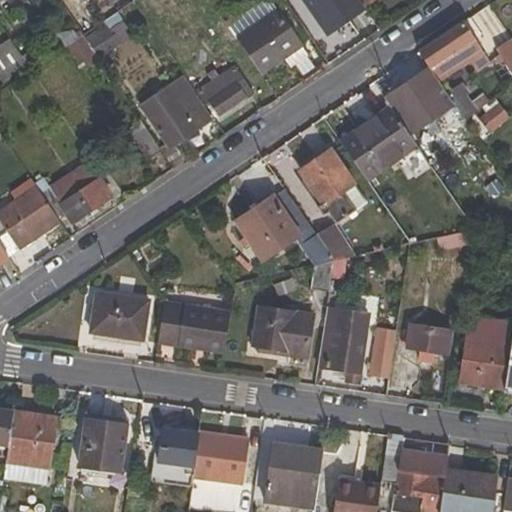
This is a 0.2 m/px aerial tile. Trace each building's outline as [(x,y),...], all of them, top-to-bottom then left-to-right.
[(378,0),(359,0),(366,9),(378,0)] [(240,19),(235,12),(222,19),(260,75),(303,46),(275,4),(266,1),(240,19)] [(134,36),(125,23),(113,31),(121,44),(134,36)] [(487,56),(464,23),(451,31),(420,53),(430,68),(431,70),(447,59),(456,53),(464,66),(472,61),(474,65),(487,56)] [(113,31),(108,24),(87,39),(100,59),(121,44),(113,31)] [(74,32),(57,34),(65,48),(69,46),(79,40),(74,32)] [(87,39),(84,36),(79,40),(69,46),(85,69),(100,59),(87,39)] [(0,45),(0,78),(1,80),(25,62),(10,39),(0,45)] [(511,81),(511,41),(491,53),(510,83),(511,81)] [(447,59),(455,72),(464,66),(456,53),(447,59)] [(299,66),(308,80),(321,71),(311,58),(299,66)] [(218,72),(222,79),(198,95),(206,107),(211,103),(220,116),(260,89),(244,65),(230,74),(225,67),(218,72)] [(431,70),(430,68),(385,98),(391,106),(394,111),(411,135),(455,106),(431,70)] [(206,107),(198,95),(185,76),(142,106),(169,147),(173,146),(213,120),(206,107)] [(394,111),(391,106),(369,122),(373,126),(394,111)] [(497,108),(476,126),(487,138),(508,121),(497,108)] [(373,126),(369,122),(341,141),(368,181),(418,147),(411,135),(394,111),(373,126)] [(148,161),(162,152),(146,129),(133,139),(148,161)] [(174,170),(185,163),(173,146),(169,147),(162,152),(174,170)] [(301,170),(324,203),(318,207),(324,215),(329,212),(336,223),(367,203),(331,150),(301,170)] [(112,198),(89,164),(52,188),(67,212),(75,223),(112,198)] [(52,188),(44,177),(36,184),(59,217),(67,212),(52,188)] [(11,193),(15,200),(0,210),(0,241),(11,258),(62,223),(59,217),(36,184),(32,179),(11,193)] [(273,196),(236,221),(263,262),(302,236),(273,196)] [(356,258),(335,225),(317,236),(335,263),(356,258)] [(441,250),(468,243),(465,232),(438,238),(441,250)] [(0,265),(11,258),(0,241),(0,265)] [(312,289),(330,293),(335,263),(314,268),(312,289)] [(145,342),(151,300),(97,293),(91,333),(145,342)] [(231,312),(165,302),(159,342),(225,352),(231,312)] [(310,360),(316,315),(259,307),(253,346),(291,352),(290,357),(310,360)] [(369,315),(328,309),(320,366),(361,372),(369,315)] [(511,323),(470,318),(461,383),(505,390),(511,341),(511,323)] [(451,354),(454,331),(409,325),(406,348),(451,354)] [(379,343),(374,374),(391,376),(395,345),(379,343)] [(0,445),(10,447),(15,412),(0,410),(0,445)] [(51,468),(57,418),(15,412),(10,447),(9,459),(8,463),(51,468)] [(122,474),(130,421),(87,414),(80,467),(122,474)] [(242,435),(258,437),(259,419),(244,417),(242,435)] [(162,428),(158,462),(195,468),(200,433),(162,428)] [(200,433),(195,468),(193,478),(244,486),(251,441),(216,436),(216,433),(200,430),(200,433)] [(393,511),(439,511),(446,470),(448,460),(402,454),(404,440),(387,437),(381,482),(396,484),(392,511),(393,511)] [(266,503),(316,511),(324,451),(275,444),(266,503)] [(0,457),(9,459),(10,447),(0,445),(0,457)] [(491,511),(496,478),(446,470),(439,511),(491,511)] [(511,511),(511,478),(508,478),(503,511),(511,511)] [(335,511),(376,511),(380,487),(339,481),(335,511)]
